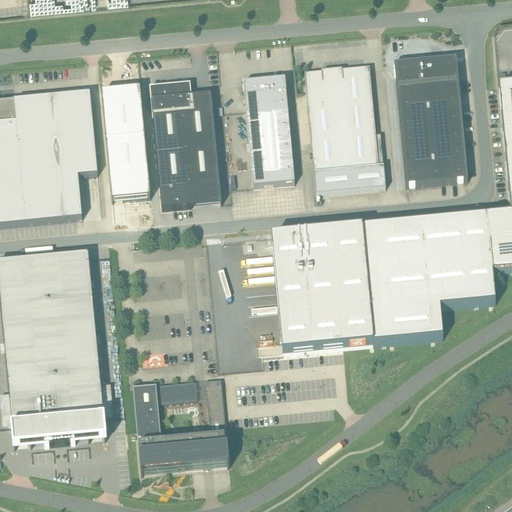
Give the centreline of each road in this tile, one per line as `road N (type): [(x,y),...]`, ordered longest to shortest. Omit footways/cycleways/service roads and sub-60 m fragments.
road 1 (unclassified): [(0,247),(475,203),(488,183),(473,13)]
road 2 (unclassified): [(473,13),(0,58)]
road 3 (unclassified): [(511,320),(428,373),(310,466),(223,511)]
